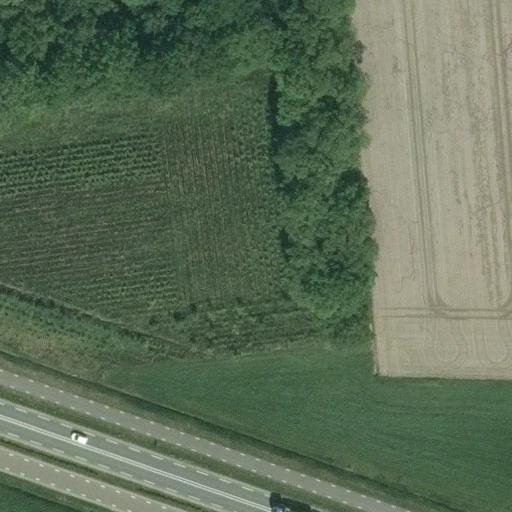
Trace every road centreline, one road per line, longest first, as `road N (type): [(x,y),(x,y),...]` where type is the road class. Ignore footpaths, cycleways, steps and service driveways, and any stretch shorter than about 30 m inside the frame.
road 1 (unclassified): [(385,511),(0,378)]
road 2 (primary): [(0,416),(273,511)]
road 3 (unclassified): [(158,511),(0,457)]
